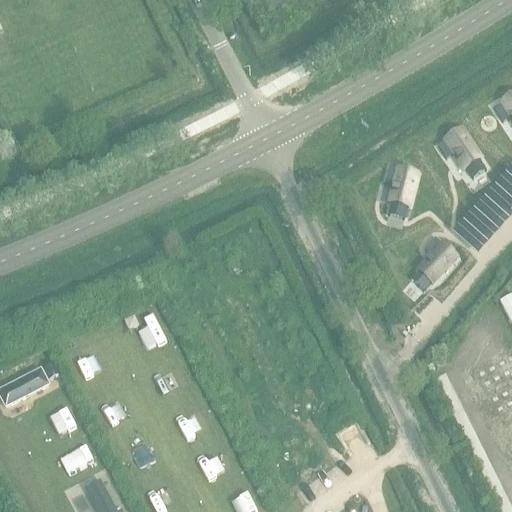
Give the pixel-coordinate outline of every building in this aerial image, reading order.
[(511,98),(501,105),(500,106),(501,107),(493,112),(501,124),(509,119),(511,123),(511,98)] [(461,133),(446,143),(451,151),(465,171),(466,170),(473,180),(485,171),(478,162),(480,161),(461,133)] [(390,205),(387,217),(403,221),(406,210),(408,210),(416,177),(397,171),(388,169),(384,184),(393,186),(388,205),(390,205)] [(418,274),(411,281),(423,293),(430,285),(431,286),(456,260),(434,240),(424,251),(430,258),(416,273),(418,274)] [(511,296),(500,303),(511,326),(511,296)] [(500,375),(484,345),(473,351),(489,381),(500,375)] [(511,397),(500,403),(511,425),(511,397)]
